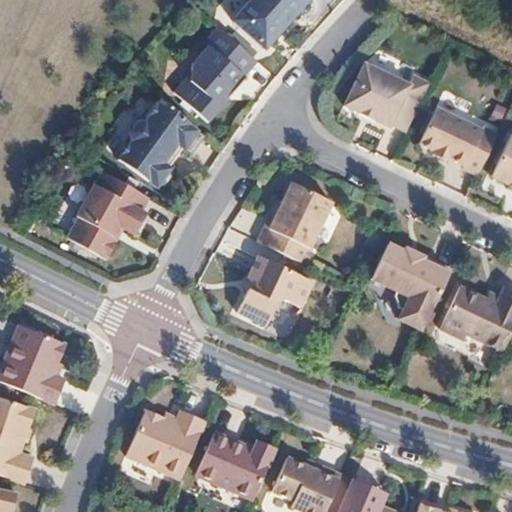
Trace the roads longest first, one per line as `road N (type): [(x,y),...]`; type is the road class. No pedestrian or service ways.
road 1 (residential): [(146,326),(330,403),(511,458)]
road 2 (residential): [(273,117),(511,236)]
road 3 (residential): [(146,326),(273,117)]
road 4 (residential): [(146,326),(105,404),(66,511)]
road 5 (residential): [(0,251),(146,326)]
road 6 (residential): [(273,117),(366,2)]
